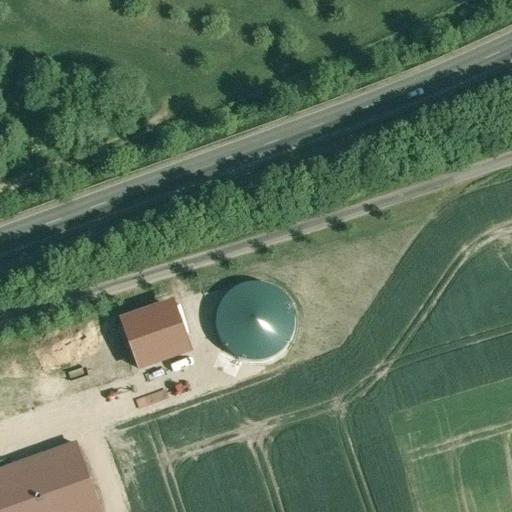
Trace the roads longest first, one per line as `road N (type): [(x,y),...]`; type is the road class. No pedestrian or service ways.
road 1 (tertiary): [(0,243),(511,52)]
road 2 (unclassified): [(511,159),(0,329)]
